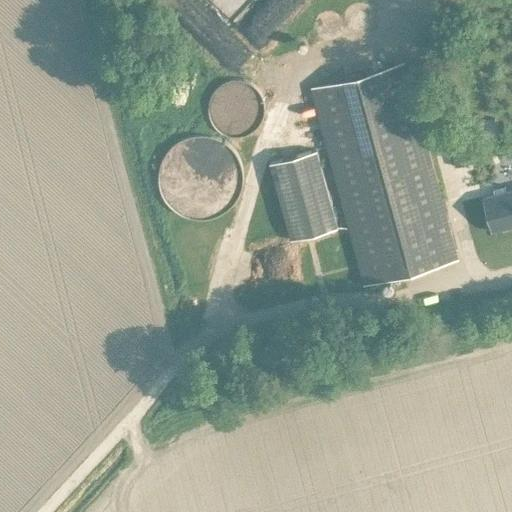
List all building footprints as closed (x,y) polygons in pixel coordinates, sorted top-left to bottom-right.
[(330,0),(324,3),(330,16),(349,7),(345,0),(330,0)] [(305,86),(358,279),(451,254),(397,61),(305,86)] [(252,89),(251,86),(248,84),(246,82),(243,80),(241,79),(238,78),(235,77),(232,76),(229,76),(227,76),(225,76),(222,77),(220,77),(218,78),(214,80),(211,82),(209,84),(206,88),(204,90),(202,94),(201,98),(200,103),(200,106),(201,111),(202,115),(204,119),(206,122),(210,126),(213,128),(217,130),(221,132),(224,132),(228,133),(232,133),(236,132),(240,130),(244,128),(247,126),(250,123),(253,119),(255,115),(256,111),(257,107),(257,104),(257,100),(256,97),(255,94),(254,91),(252,89)] [(442,137),(450,165),(462,161),(454,134),(442,137)] [(230,159),(227,156),(224,152),(220,149),(216,146),(212,144),(209,143),(205,142),(200,141),(196,140),(192,141),(189,141),(184,142),(181,143),(178,144),(173,146),(169,149),(165,153),(161,158),(158,162),(155,168),(153,174),(152,180),(152,186),(153,193),(155,199),(158,204),(162,209),(167,215),(172,219),(178,222),(183,224),(188,225),(194,225),(199,225),(206,224),(212,222),(218,219),(222,215),(227,210),(231,205),(234,199),(236,193),(237,187),(237,182),(237,177),(236,172),(234,167),(232,163),(230,159)] [(262,160),(284,237),(330,225),(308,147),(262,160)] [(476,194),(485,229),(486,228),(486,227),(511,220),(511,185),(478,195),(477,194),(476,194)]
